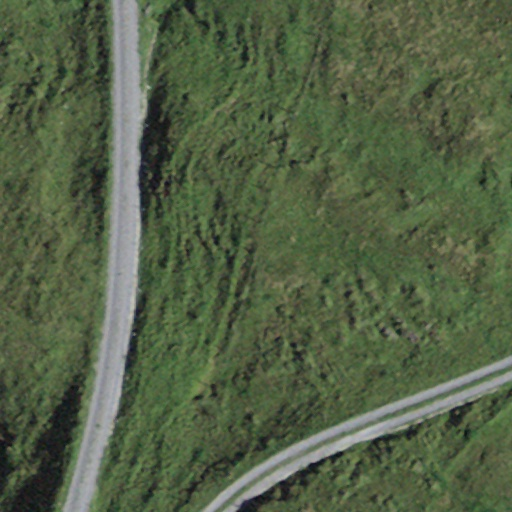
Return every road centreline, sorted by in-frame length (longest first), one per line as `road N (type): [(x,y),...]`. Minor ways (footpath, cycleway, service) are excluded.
road 1 (track): [(75,511),(122,289),(124,0)]
road 2 (track): [(511,366),(329,441),(219,511)]
